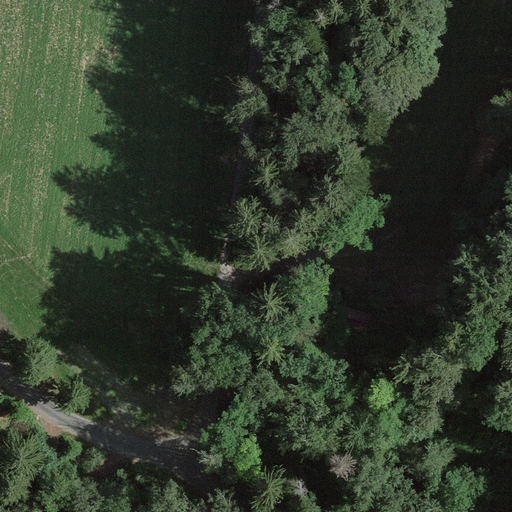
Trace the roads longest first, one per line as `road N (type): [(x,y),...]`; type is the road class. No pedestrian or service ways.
road 1 (track): [(274,0),(249,182),(189,488)]
road 2 (unclassified): [(229,511),(53,408),(0,352)]
